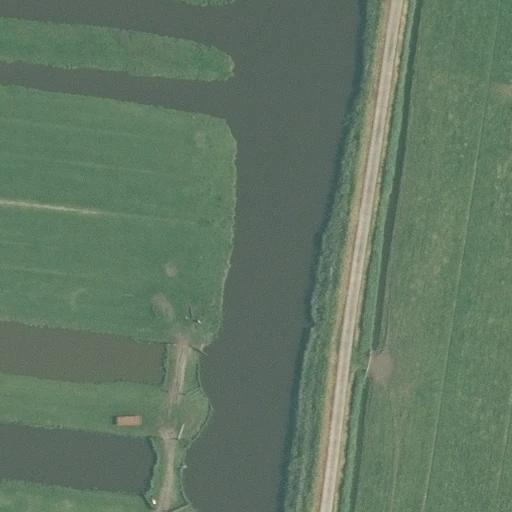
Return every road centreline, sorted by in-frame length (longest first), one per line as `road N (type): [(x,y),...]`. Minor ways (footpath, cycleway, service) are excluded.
road 1 (unclassified): [(323,511),(397,0)]
road 2 (track): [(182,322),(177,423),(160,511)]
